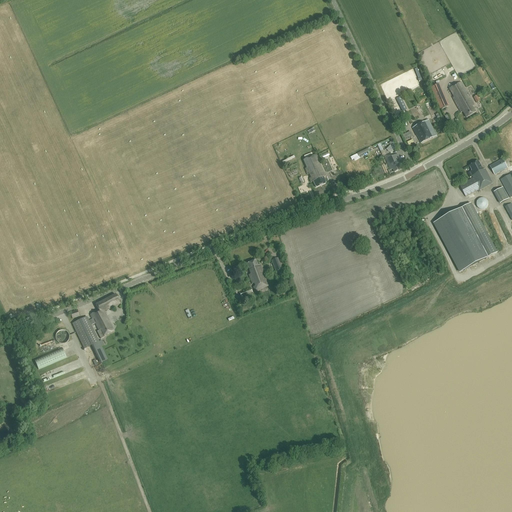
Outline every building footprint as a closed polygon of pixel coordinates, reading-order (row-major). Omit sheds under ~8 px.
[(462,82),(450,89),(454,97),(453,98),(458,108),(461,113),(463,112),(467,118),(476,113),(471,105),(473,103),(462,82)] [(438,85),(431,88),(440,110),(448,107),(438,85)] [(428,119),(429,120),(412,128),(416,136),(417,136),(421,144),(437,136),(431,125),(434,124),(431,118),(428,119)] [(394,173),(402,169),(398,162),(400,161),(398,154),(392,157),(390,153),(384,156),(384,157),(390,170),(393,169),(394,173)] [(316,188),(326,183),(323,177),(325,176),(316,155),(303,160),(307,168),(305,169),(308,175),(309,174),(311,178),(309,179),(311,183),(313,182),(316,188)] [(494,175),(508,168),(503,159),(489,166),(494,175)] [(480,190),(493,183),(485,169),(483,170),(479,161),(470,166),(472,171),(468,173),(470,178),(472,176),(474,178),(460,186),(466,197),(480,190)] [(511,175),(511,174),(500,180),(510,198),(511,196),(511,175)] [(502,187),(495,192),(501,203),(509,199),(502,187)] [(488,203),(488,202),(488,201),(487,201),(487,200),(486,199),(485,199),(484,198),(483,198),(482,198),(481,198),(480,198),(479,199),(478,199),(478,200),(477,201),(477,202),(476,203),(476,204),(476,205),(477,206),(477,207),(478,208),(479,209),(480,209),(481,210),(482,210),(483,210),(484,210),(485,209),(486,209),(486,208),(487,207),(488,207),(488,206),(488,205),(488,204),(488,203)] [(435,223),(461,272),(497,253),(471,204),(435,223)] [(283,269),(278,258),(271,261),(276,272),(283,269)] [(255,291),(268,286),(260,264),(258,265),(256,260),(247,264),(251,274),(249,275),(251,280),(252,284),(254,283),(255,286),(253,287),(255,291)] [(241,297),(253,292),(251,288),(239,293),(241,297)] [(91,325),(95,324),(99,331),(97,332),(101,339),(105,337),(104,336),(114,331),(111,325),(105,312),(121,304),(116,295),(111,297),(104,300),(95,304),(99,311),(90,315),(93,319),(89,321),(87,317),(72,324),(84,349),(99,342),(91,325)] [(70,313),(71,315),(72,319),(79,316),(77,311),(70,313)] [(70,335),(69,333),(67,331),(65,330),(62,330),(60,330),(58,331),(57,333),(56,335),(56,337),(56,339),(57,342),(59,343),(62,344),(64,344),(67,344),(69,342),(70,340),(70,337),(70,335)] [(63,369),(64,374),(77,370),(76,367),(74,368),(73,366),(63,369)]
